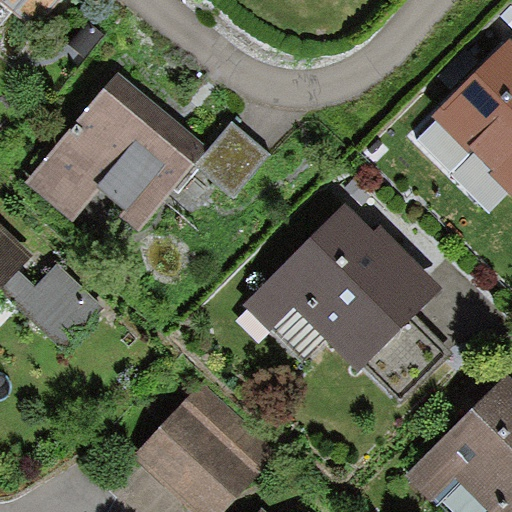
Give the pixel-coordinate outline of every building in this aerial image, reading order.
[(0,0),(0,25),(14,8),(36,26),(57,0),(0,0)] [(511,42),(507,38),(430,118),(511,195),(511,42)] [(207,147),(121,75),(34,178),(74,211),(94,187),(143,229),(196,167),(229,194),(265,151),(230,121),(207,147)] [(343,205),(245,302),(307,364),(330,341),(358,369),(366,360),(401,395),(448,348),(414,314),(441,287),(379,224),(371,232),(343,205)] [(17,260),(0,244),(0,300),(55,350),(94,307),(51,268),(29,291),(7,271),(17,260)] [(511,511),(511,392),(496,378),(397,480),(429,511),(511,511)] [(193,391),(129,458),(186,511),(209,511),(262,456),(193,391)]
